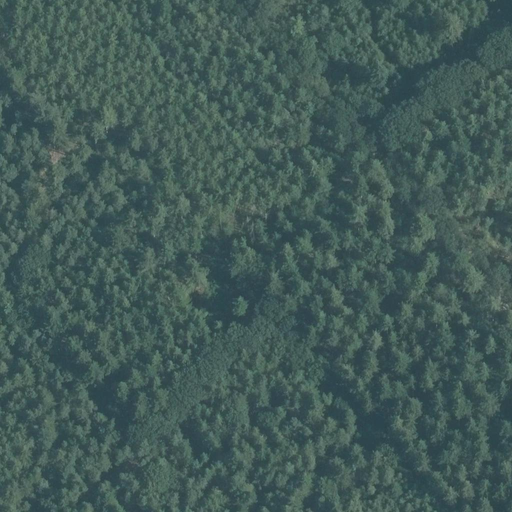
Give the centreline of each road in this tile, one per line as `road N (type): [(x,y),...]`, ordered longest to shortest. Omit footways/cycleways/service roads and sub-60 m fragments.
road 1 (track): [(62,158),(94,121),(113,126),(447,511)]
road 2 (track): [(224,0),(511,314)]
road 3 (track): [(186,511),(5,290)]
road 4 (track): [(0,97),(62,158),(24,219),(24,260),(0,296)]
road 5 (track): [(366,156),(511,43)]
